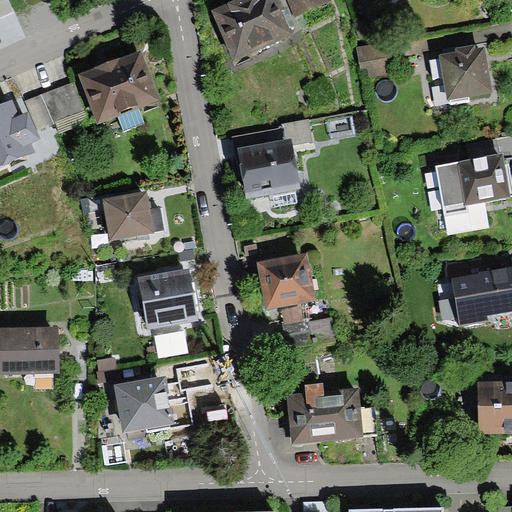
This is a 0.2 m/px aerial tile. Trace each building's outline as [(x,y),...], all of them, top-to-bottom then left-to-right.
[(274,0),(255,0),(208,22),(231,71),(294,42),(274,0)] [(327,4),(325,0),(284,0),(292,18),(327,4)] [(438,63),(445,109),(489,102),(482,56),(438,63)] [(77,85),(99,138),(160,113),(138,60),(77,85)] [(79,114),(68,88),(22,107),(33,134),(79,114)] [(0,116),(0,179),(35,165),(12,111),(0,116)] [(334,120),(336,135),(358,132),(356,117),(334,120)] [(236,162),(243,207),(296,199),(289,154),(236,162)] [(462,214),(505,207),(498,166),(455,173),(462,214)] [(164,231),(160,211),(150,213),(147,197),(103,205),(111,245),(153,237),(153,233),(164,231)] [(263,319),(311,312),(303,265),(256,273),(263,319)] [(190,276),(138,285),(147,335),(199,325),(190,276)] [(511,277),(473,285),(480,325),(511,319),(511,277)] [(305,322),(280,326),(290,387),(315,383),(305,322)] [(57,332),(0,333),(0,380),(59,379),(57,332)] [(115,393),(124,439),(173,430),(165,384),(115,393)] [(511,393),(474,395),(476,446),(511,444),(511,393)] [(283,405),(286,455),(363,450),(360,400),(283,405)]
